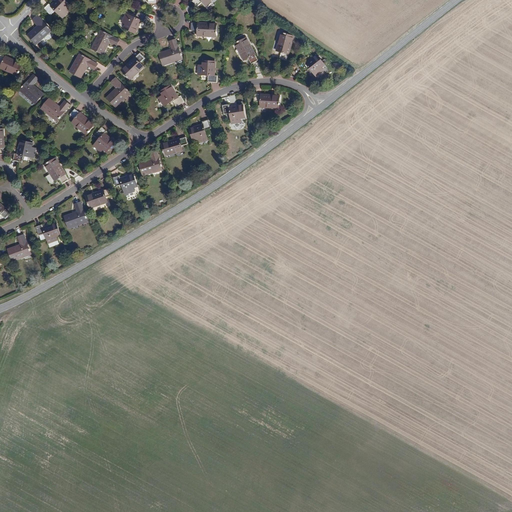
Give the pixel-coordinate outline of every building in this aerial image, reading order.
[(70,6),(64,0),(58,0),(52,6),(50,4),(45,9),(51,15),(56,11),(63,18),(70,11),(67,8),(70,6)] [(145,22),(148,16),(140,12),(137,17),(128,13),(123,21),(126,22),(124,27),(136,33),(143,20),(145,22)] [(51,30),(39,15),(34,19),(39,25),(29,35),(38,44),(46,37),(45,36),(51,30)] [(195,23),(191,23),(191,29),(197,30),(197,35),(205,36),(205,35),(216,36),(217,24),(198,22),(198,24),(195,23)] [(122,37),(104,29),(99,40),(98,40),(93,49),(105,55),(112,39),(119,43),(122,37)] [(292,35),(280,33),(278,44),(277,43),(275,51),(280,52),(279,59),(286,60),(287,53),(288,54),(292,35)] [(183,60),(179,38),(171,41),(174,51),(161,54),(164,66),(175,64),(174,62),(183,60)] [(255,55),(246,39),(236,44),(241,52),(240,53),(244,60),(248,58),(251,64),(257,61),(254,55),(255,55)] [(147,58),(142,53),(136,57),(122,69),(129,78),(138,71),(139,72),(145,67),(142,63),(147,58)] [(100,63),(82,54),(77,63),(75,62),(71,71),(83,77),(89,66),(97,70),(100,63)] [(18,75),(23,65),(6,57),(6,58),(0,55),(0,62),(3,64),(1,68),(8,72),(8,70),(18,75)] [(325,65),(317,55),(307,63),(305,61),(299,65),(305,73),(310,69),(316,76),(324,70),(322,68),(325,65)] [(209,83),(218,82),(218,75),(215,75),(214,61),(202,61),(202,66),(198,66),(198,76),(208,75),(209,83)] [(37,101),(47,91),(37,82),(39,79),(35,75),(22,90),(29,96),(30,95),(37,101)] [(131,91),(117,78),(112,83),(118,88),(109,98),(118,107),(126,99),(125,98),(131,91)] [(179,98),(172,86),(161,92),(163,96),(160,98),(164,106),(173,101),(177,107),(185,102),(182,96),(179,98)] [(280,106),(281,95),(262,94),(262,95),(256,95),(255,102),(262,102),(262,107),(270,108),(270,106),(280,106)] [(58,120),(70,105),(65,101),(60,107),(49,99),(41,108),(50,115),(51,114),(58,120)] [(245,118),(243,106),(230,108),(229,105),(222,106),(224,115),(230,114),(232,124),(242,122),(241,119),(245,118)] [(80,113),(75,109),(70,114),(75,119),(72,123),(78,128),(79,127),(87,133),(94,125),(80,113)] [(212,129),(209,120),(193,126),(194,128),(190,130),(194,142),(198,141),(199,144),(208,141),(205,131),(212,129)] [(107,131),(103,127),(97,133),(101,137),(94,145),(101,151),(104,149),(107,152),(115,143),(105,133),(107,131)] [(184,146),(182,140),(175,142),(175,141),(162,144),(165,156),(170,154),(171,155),(178,153),(177,148),(184,146)] [(31,144),(19,141),(17,155),(15,154),(14,160),(22,162),(23,155),(33,157),(35,148),(30,147),(31,144)] [(162,169),(157,151),(150,152),(153,160),(140,164),(143,176),(153,174),(152,172),(162,169)] [(65,173),(55,157),(46,163),(51,172),(50,172),(54,179),(58,177),(62,183),(68,179),(64,173),(65,173)] [(137,187),(133,175),(120,179),(119,176),(113,178),(115,187),(122,186),(125,195),(134,192),(133,188),(137,187)] [(113,196),(111,189),(104,191),(87,197),(90,208),(100,204),(100,205),(108,203),(106,198),(113,196)] [(87,221),(81,203),(75,205),(77,212),(65,217),(69,229),(78,226),(77,224),(87,221)] [(6,210),(0,205),(0,215),(5,220),(10,214),(5,211),(6,210)] [(56,237),(61,236),(56,224),(43,228),(42,226),(36,228),(39,236),(45,234),(49,244),(58,241),(56,237)] [(30,253),(24,235),(18,237),(20,245),(8,249),(12,261),(20,258),(20,257),(30,253)]
